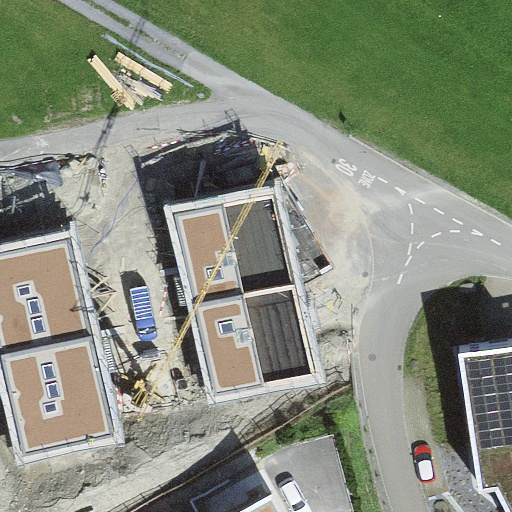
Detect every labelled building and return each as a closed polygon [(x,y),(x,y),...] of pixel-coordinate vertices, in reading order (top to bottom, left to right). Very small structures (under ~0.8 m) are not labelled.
[(268,186),(171,208),(196,314),(292,292),(268,186)] [(71,234),(0,249),(0,360),(95,339),(71,234)] [(292,292),(196,314),(218,408),(313,386),(292,292)] [(95,339),(0,360),(0,369),(21,455),(115,433),(95,339)] [(511,511),(511,347),(456,357),(482,493),(497,489),(507,511),(511,511)] [(290,511),(277,487),(230,511),(290,511)]
